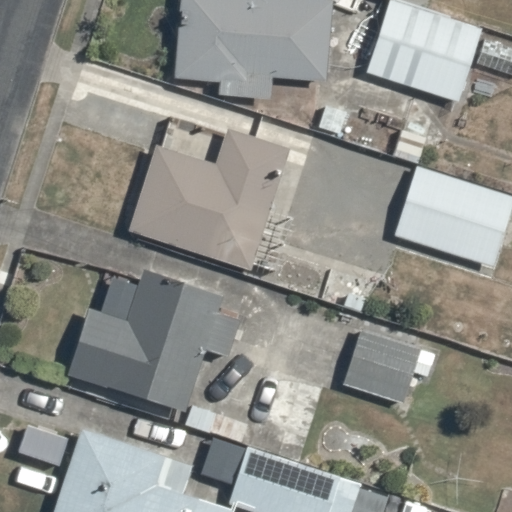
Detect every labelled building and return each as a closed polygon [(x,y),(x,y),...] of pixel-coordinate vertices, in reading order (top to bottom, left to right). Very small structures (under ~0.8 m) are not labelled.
[(325,0),(178,0),(172,72),(214,76),(213,89),(264,94),(266,71),(318,76),(325,0)] [(476,20),(409,0),(381,0),(362,68),(453,95),(476,20)] [(511,44),(480,34),(470,65),(511,79),(511,44)] [(282,143),(231,127),(220,162),(151,141),(125,226),(245,263),(282,143)] [(389,231),(485,260),(491,241),(511,247),(511,193),(409,163),(389,231)] [(227,353),(238,314),(210,306),(213,296),(137,273),(123,317),(81,304),(61,368),(180,404),(198,344),(227,353)] [(337,382),(399,397),(405,372),(427,378),(435,345),(352,324),(337,382)] [(187,459),(75,424),(47,511),(225,511),(227,505),(178,489),(187,459)] [(347,511),(357,478),(240,442),(222,499),(265,511),(347,511)]
